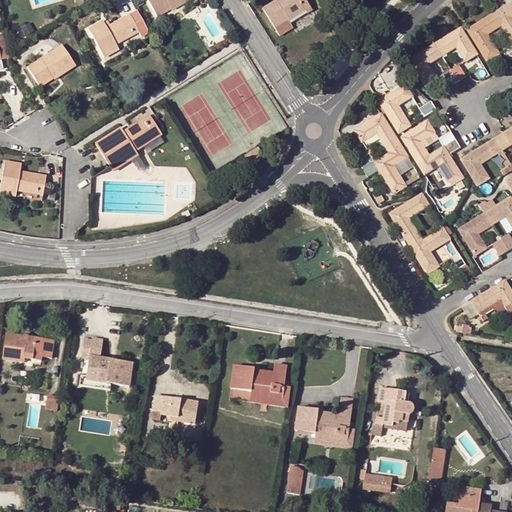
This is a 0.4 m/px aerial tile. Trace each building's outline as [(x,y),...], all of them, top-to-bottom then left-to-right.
[(115,0),(122,13),(135,7),(131,0),(115,0)] [(149,0),(159,16),(173,8),(171,5),(179,0),(197,0),(198,1),(198,0),(149,0)] [(174,9),(190,0),(179,0),(171,5),(173,8),(174,9)] [(305,0),(284,0),(278,4),(276,2),(263,11),(280,37),(293,29),(291,25),(312,11),(305,0)] [(501,25),(511,43),(511,1),(467,30),(487,62),(499,55),(486,35),(501,25)] [(118,43),(141,30),(131,14),(109,27),(105,20),(91,29),(106,57),(116,51),(113,46),(118,43)] [(461,29),(409,61),(425,87),(437,80),(428,65),(456,48),(465,62),(477,55),(461,29)] [(2,40),(0,40),(0,45),(2,52),(10,50),(7,39),(6,39),(2,40)] [(113,46),(116,51),(121,48),(118,43),(113,46)] [(65,45),(59,49),(60,51),(45,61),(44,59),(30,68),(42,86),(55,77),(54,75),(75,61),(65,45)] [(59,49),(44,59),(45,61),(60,51),(59,49)] [(77,65),(75,61),(54,75),(55,77),(57,79),(77,65)] [(459,66),(443,76),(450,87),(466,77),(459,66)] [(405,85),(378,102),(398,134),(410,126),(398,106),(412,97),(405,85)] [(431,102),(419,109),(424,118),(436,110),(431,102)] [(124,127),(99,143),(116,170),(142,154),(139,150),(137,147),(143,142),(145,146),(165,133),(152,114),(133,127),(136,132),(130,135),(127,131),(124,127)] [(374,120),(369,122),(355,131),(362,143),(377,134),(389,154),(374,163),(369,155),(368,156),(359,161),(357,162),(367,178),(379,171),(394,195),(406,187),(404,184),(394,167),(408,158),(381,115),(374,120)] [(427,122),(401,138),(424,175),(439,166),(451,186),(463,179),(448,155),(460,148),(450,133),(439,140),(443,147),(428,156),(424,149),(420,142),(434,133),(427,122)] [(133,127),(127,131),(130,135),(136,132),(133,127)] [(496,154),(502,151),(511,144),(511,127),(460,160),(477,187),(489,179),(480,164),(496,154)] [(439,140),(434,133),(420,142),(424,149),(439,140)] [(261,148),(248,156),(254,166),(267,158),(261,148)] [(359,161),(368,156),(364,150),(355,156),(359,161)] [(511,165),(502,151),(496,154),(505,169),(511,165)] [(24,164),(7,161),(2,193),(13,195),(14,189),(20,189),(46,194),(49,175),(23,171),(24,164)] [(511,169),(511,166),(511,165),(505,169),(500,172),(503,176),(511,169)] [(381,194),(375,197),(379,204),(384,201),(381,194)] [(409,219),(414,215),(429,206),(422,194),(389,214),(427,275),(439,267),(430,253),(450,240),(443,228),(423,241),(418,233),(409,219)] [(458,230),(463,238),(466,242),(474,257),(487,249),(477,234),(505,217),(511,227),(511,201),(510,198),(458,230)] [(275,200),(267,206),(270,211),(278,205),(275,200)] [(423,230),(414,215),(409,219),(418,233),(423,230)] [(511,241),(508,235),(492,246),(499,256),(511,248),(511,241)] [(458,254),(450,259),(457,271),(465,266),(458,254)] [(465,266),(457,271),(463,280),(472,275),(467,265),(465,266)] [(500,300),(507,311),(510,316),(511,316),(511,317),(511,293),(505,281),(470,303),(471,303),(478,314),(500,300)] [(498,318),(507,311),(500,300),(478,314),(479,317),(482,321),(483,323),(488,320),(485,315),(493,310),(498,318)] [(469,320),(478,314),(471,303),(462,309),(469,320)] [(7,335),(5,354),(26,357),(26,359),(42,361),(43,357),(53,359),(55,341),(29,338),(24,337),(7,335)] [(90,359),(87,381),(111,385),(129,387),(133,364),(101,359),(104,340),(93,339),(93,341),(84,339),(82,358),(90,359)] [(26,357),(5,354),(4,360),(25,363),(26,359),(26,357)] [(282,387),(284,387),(287,367),(275,365),(274,374),(273,378),(254,376),(255,371),(255,369),(234,366),(231,389),(251,392),(251,396),(280,401),(282,387)] [(111,385),(87,381),(82,380),(81,388),(110,392),(111,385)] [(286,408),(289,388),(284,387),(282,387),(280,401),(251,396),(250,403),(286,408)] [(410,394),(380,389),(377,402),(386,403),(383,419),(377,418),(375,427),(383,428),(383,425),(393,427),(394,423),(399,424),(400,422),(407,423),(409,415),(414,413),(415,408),(410,403),(408,403),(410,394)] [(60,398),(48,396),(46,410),(58,411),(60,398)] [(160,416),(171,417),(178,418),(177,422),(195,425),(198,403),(155,396),(153,411),(161,412),(160,416)] [(319,411),(298,408),(295,431),(298,431),(313,434),(316,434),(315,438),(344,442),(346,429),(349,430),(353,400),(341,399),(339,416),(338,421),(318,418),(319,412),(319,411)] [(339,416),(319,412),(318,418),(338,421),(339,416)] [(383,425),(383,428),(406,432),(407,423),(400,422),(399,424),(394,423),(393,427),(383,425)] [(354,430),(349,430),(346,429),(344,442),(315,438),(314,445),(352,450),(354,430)] [(446,450),(433,448),(428,487),(431,487),(432,481),(441,482),(446,450)] [(298,468),(291,467),(287,493),(299,495),(303,472),(298,468)] [(391,479),(374,476),(374,482),(381,483),(387,484),(390,484),(391,479)] [(445,511),(482,511),(478,511),(479,505),(480,503),(481,490),(460,488),(458,505),(447,504),(445,511)] [(76,491),(67,489),(66,497),(75,498),(76,491)]
